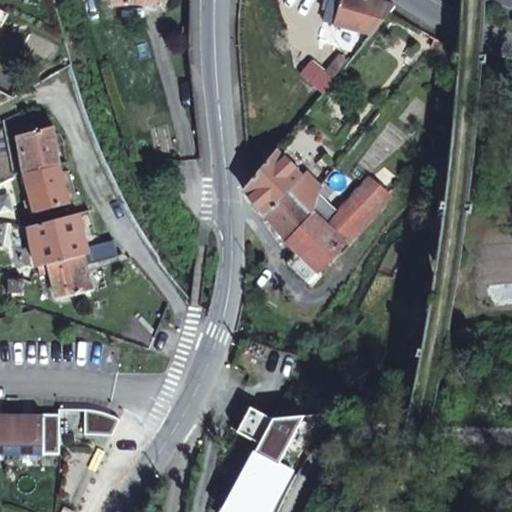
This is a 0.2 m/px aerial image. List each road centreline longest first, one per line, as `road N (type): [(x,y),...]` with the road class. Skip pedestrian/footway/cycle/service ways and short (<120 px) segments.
road 1 (tertiary): [(216,0),(213,44),(234,219),(227,296),(181,413)]
road 2 (residential): [(295,511),(351,436),(429,404),(511,414)]
road 3 (unknown): [(211,349),(264,382),(321,376),(402,348)]
road 4 (residential): [(0,386),(143,389),(181,413)]
